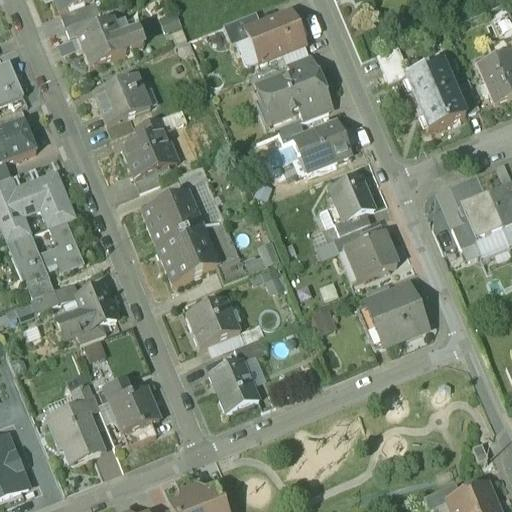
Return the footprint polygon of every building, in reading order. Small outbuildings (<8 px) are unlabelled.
[(91,0),(49,0),(58,20),(94,6),(91,0)] [(94,6),(58,20),(64,34),(99,20),(94,6)] [(259,30),(244,36),(248,45),(258,70),(303,52),(289,18),(259,30)] [(99,20),(64,34),(68,45),(75,42),(104,30),(99,20)] [(255,20),(222,34),(230,53),(248,45),(244,36),(259,30),(255,20)] [(104,30),(75,42),(88,74),(124,60),(123,58),(118,47),(110,27),(104,30)] [(137,39),(118,47),(123,58),(142,51),(137,39)] [(505,47),(487,55),(491,65),(509,57),(505,47)] [(398,54),(377,63),(389,91),(404,84),(409,82),(398,54)] [(491,65),(477,71),(485,92),(480,94),(483,102),(488,99),(494,112),(511,104),(511,62),(510,57),(509,57),(491,65)] [(307,63),(285,72),(289,82),(311,73),(307,63)] [(409,82),(404,84),(427,139),(464,124),(463,122),(454,101),(441,69),(409,82)] [(0,75),(0,112),(20,104),(6,73),(0,75)] [(289,82),(255,97),(269,130),(298,119),(323,108),(324,108),(320,98),(322,98),(312,73),(289,82)] [(135,83),(92,101),(106,134),(107,134),(129,124),(149,116),(135,83)] [(478,115),(470,94),(454,101),(463,122),(478,115)] [(323,108),(298,119),(302,130),(327,119),(323,108)] [(20,118),(0,126),(0,136),(1,139),(22,131),(25,130),(20,118)] [(129,124),(107,134),(111,144),(133,135),(129,124)] [(159,125),(134,135),(139,146),(158,138),(158,139),(164,137),(159,125)] [(304,142),(291,148),(291,149),(305,182),(349,163),(335,130),(304,142)] [(1,139),(0,139),(0,175),(3,175),(35,161),(22,131),(1,139)] [(299,131),(277,140),(282,152),(291,149),(291,148),(304,142),(299,131)] [(139,146),(121,153),(134,187),(156,178),(177,169),(164,137),(158,139),(158,138),(139,146)] [(201,173),(176,182),(182,195),(204,186),(206,185),(201,173)] [(3,175),(0,175),(0,191),(9,188),(3,175)] [(156,178),(134,187),(139,198),(161,189),(156,178)] [(0,204),(0,236),(7,253),(28,244),(21,225),(38,218),(46,236),(63,229),(72,226),(54,182),(14,199),(0,204)] [(358,184),(328,197),(335,211),(325,215),(332,232),(342,228),(342,229),(363,221),(371,217),(358,184)] [(204,186),(182,195),(184,200),(185,200),(200,237),(222,228),(204,186)] [(9,188),(0,191),(0,204),(14,199),(9,188)] [(511,192),(487,203),(501,239),(508,255),(511,253),(511,192)] [(184,200),(140,218),(156,256),(200,237),(185,200),(184,200)] [(487,203),(460,214),(474,250),(501,239),(487,203)] [(342,228),(332,232),(338,245),(360,236),(368,232),(363,221),(342,229),(342,228)] [(37,263),(28,244),(7,253),(26,298),(47,289),(42,277),(54,272),(58,282),(81,272),(63,229),(46,236),(54,256),(37,263)] [(462,231),(452,235),(460,256),(470,252),(462,231)] [(338,245),(332,248),(337,260),(342,258),(341,256),(365,246),(360,236),(338,245)] [(200,237),(156,256),(171,293),(216,275),(200,237)] [(501,239),(474,250),(481,266),(508,255),(501,239)] [(365,246),(341,256),(342,258),(355,290),(395,274),(381,240),(365,246)] [(271,248),(255,253),(258,262),(241,267),(245,280),(278,269),(271,248)] [(241,270),(217,280),(222,293),(247,283),(241,270)] [(280,272),(263,273),(264,299),(281,298),(280,272)] [(47,289),(26,298),(31,309),(45,303),(52,300),(47,289)] [(52,300),(45,303),(51,316),(75,305),(75,304),(70,292),(52,300)] [(75,304),(75,305),(81,319),(88,336),(100,331),(114,325),(101,294),(75,304)] [(404,295),(368,311),(378,333),(386,352),(422,336),(404,295)] [(45,303),(31,309),(36,322),(51,316),(45,303)] [(225,305),(184,322),(198,356),(238,339),(239,339),(239,338),(225,305)] [(378,333),(368,311),(355,316),(364,339),(378,333)] [(313,321),(319,339),(333,334),(327,316),(313,321)] [(88,336),(81,319),(55,329),(63,348),(74,343),(79,354),(105,343),(100,331),(88,336)] [(258,329),(239,338),(239,339),(238,339),(243,350),(260,343),(263,341),(258,329)] [(243,350),(233,354),(239,366),(240,366),(241,368),(266,357),(260,343),(243,350)] [(239,366),(208,380),(225,421),(257,407),(241,368),(240,366),(239,366)] [(122,388),(97,399),(103,412),(108,410),(107,409),(127,400),(122,388)] [(97,415),(87,391),(72,397),(69,401),(75,415),(82,412),(85,419),(97,415)] [(127,400),(107,409),(108,410),(121,441),(157,426),(144,394),(127,400)] [(75,415),(50,426),(47,432),(57,454),(61,456),(62,455),(67,468),(71,470),(98,459),(100,454),(85,419),(82,412),(75,415)] [(0,444),(0,505),(28,494),(19,472),(14,473),(11,466),(15,464),(6,442),(0,444)] [(480,452),(471,456),(477,470),(486,466),(480,452)] [(213,494),(201,499),(196,497),(194,492),(188,495),(194,511),(220,511),(215,498),(213,494)] [(455,492),(422,506),(424,511),(443,511),(446,511),(446,509),(459,503),(455,492)] [(459,503),(446,509),(446,511),(494,511),(486,492),(459,503)] [(234,511),(227,493),(215,498),(220,511),(234,511)] [(194,511),(188,495),(179,499),(181,503),(178,509),(170,511),(194,511)]
